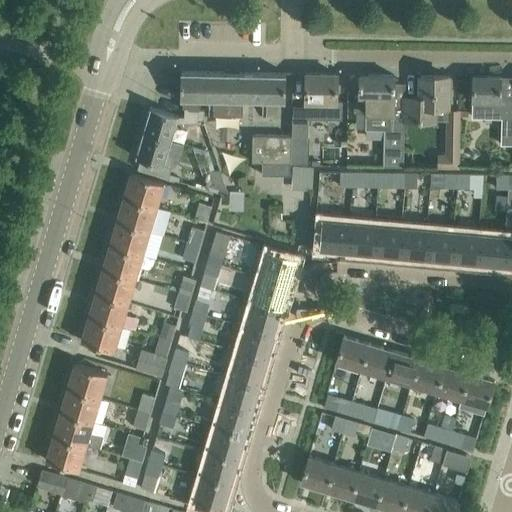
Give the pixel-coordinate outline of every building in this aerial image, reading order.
[(285,73),(180,71),(180,98),(184,98),(184,108),(189,108),(189,109),(199,110),(199,109),(199,99),(213,99),(213,114),(243,115),(243,99),(285,100),(285,73)] [(336,74),(305,73),(305,101),(327,102),(327,118),(341,118),(342,101),(336,100),(336,74)] [(394,75),(359,74),(359,94),(354,95),(353,113),(389,114),(388,131),(382,131),(382,166),(403,167),(404,120),(404,102),(393,102),(394,75)] [(405,97),(404,120),(433,121),(434,106),(447,107),(448,76),(420,75),(420,97),(405,97)] [(500,76),(472,76),(472,117),(503,117),(502,145),(511,144),(511,99),(500,99),(500,76)] [(292,105),(291,135),(308,135),(308,106),(292,105)] [(178,115),(150,106),(135,157),(163,165),(176,122),(204,123),(204,109),(199,109),(199,110),(189,109),(189,108),(184,108),(184,116),(177,116),(178,115)] [(460,110),(446,110),(446,131),(459,131),(460,110)] [(290,175),(290,162),(291,135),(252,134),(252,161),(262,161),(262,175),(290,175)] [(172,161),(168,176),(180,180),(181,178),(227,192),(220,170),(208,170),(209,177),(183,171),(185,165),(172,161)] [(353,171),(340,171),(340,185),(351,185),(353,171)] [(365,171),(353,171),(351,185),(365,185),(365,171)] [(405,171),(392,171),(392,186),(404,186),(405,171)] [(417,172),(405,171),(404,186),(417,186),(417,172)] [(164,182),(130,172),(123,197),(156,206),(164,182)] [(458,172),(444,172),(444,187),(456,187),(458,172)] [(470,172),(458,172),(456,187),(470,187),(470,172)] [(507,189),(508,174),(496,173),(496,188),(507,189)] [(507,195),(495,195),(495,209),(506,210),(507,195)] [(156,206),(123,197),(116,220),(149,230),(156,206)] [(194,217),(207,221),(211,205),(199,201),(194,217)] [(149,230),(116,220),(109,244),(142,254),(149,230)] [(346,249),(348,222),(322,220),(320,247),(346,249)] [(374,225),(348,222),(346,249),(372,252),(374,225)] [(187,241),(200,245),(204,229),(191,225),(187,241)] [(400,227),(374,225),(372,252),(398,254),(400,227)] [(426,229),(400,227),(398,254),(424,256),(426,229)] [(452,232),(426,229),(424,256),(450,259),(452,232)] [(216,230),(207,260),(221,264),(230,234),(216,230)] [(478,234),(452,232),(450,259),(476,261),(478,234)] [(476,261),(502,263),(505,236),(478,234),(476,261)] [(511,264),(511,236),(505,236),(502,263),(511,264)] [(200,245),(187,241),(182,257),(195,261),(200,245)] [(142,254),(109,244),(102,268),(135,278),(142,254)] [(269,250),(262,275),(262,276),(288,283),(295,258),(269,250)] [(221,264),(207,260),(203,272),(204,272),(200,285),(211,288),(215,275),(218,276),(221,264)] [(135,278),(102,268),(95,292),(128,302),(135,278)] [(183,274),(178,291),(191,294),(196,278),(183,274)] [(288,283),(262,276),(254,301),(281,308),(288,283)] [(191,294),(178,291),(174,306),(187,310),(191,294)] [(128,302),(95,292),(88,316),(121,325),(135,329),(138,318),(124,314),(128,302)] [(210,302),(195,298),(192,310),(206,314),(210,302)] [(281,308),(254,301),(247,326),(273,333),(281,308)] [(206,314),(192,310),(188,322),(203,326),(206,314)] [(121,325),(88,316),(81,340),(114,350),(121,325)] [(163,320),(159,336),(171,340),(176,324),(163,320)] [(273,333),(247,326),(240,351),(266,359),(273,333)] [(361,369),(368,342),(343,335),(335,362),(361,369)] [(161,375),(171,340),(159,336),(154,352),(141,348),(135,367),(161,375)] [(393,350),(368,342),(361,369),(386,376),(393,350)] [(189,351),(176,347),(173,359),(186,362),(189,351)] [(418,357),(393,350),(386,376),(411,384),(418,357)] [(266,359),(240,351),(232,376),(259,384),(266,359)] [(443,365),(418,357),(411,384),(436,391),(443,365)] [(186,362),(173,359),(169,371),(182,375),(186,362)] [(107,373),(74,363),(67,387),(100,397),(107,373)] [(469,372),(443,365),(436,391),(461,398),(469,372)] [(494,380),(469,372),(461,398),(486,406),(494,380)] [(259,384),(232,376),(225,401),(251,409),(259,384)] [(100,397),(67,387),(59,411),(93,421),(100,397)] [(155,396),(142,392),(137,408),(150,412),(155,396)] [(352,399),(340,396),(337,408),(348,412),(352,399)] [(180,402),(166,398),(162,410),(177,414),(180,402)] [(364,403),(352,399),(348,412),(360,415),(364,403)] [(251,409),(225,401),(218,426),(244,434),(251,409)] [(150,412),(137,408),(133,424),(146,428),(150,412)] [(177,414),(162,410),(159,422),(173,426),(177,414)] [(386,424),(398,428),(402,414),(390,410),(386,424)] [(93,421),(59,411),(52,435),(86,445),(86,444),(100,448),(103,435),(90,431),(93,421)] [(414,418),(402,414),(398,428),(410,431),(414,418)] [(346,419),(335,415),(331,428),(342,431),(346,419)] [(371,426),(346,419),(342,431),(355,435),(356,430),(369,434),(371,426)] [(440,425),(436,439),(448,442),(452,429),(440,425)] [(155,435),(173,440),(176,431),(159,426),(156,435),(155,435)] [(244,434),(218,426),(210,451),(237,459),(244,434)] [(380,443),(393,447),(397,432),(385,429),(380,443)] [(464,432),(452,429),(448,442),(460,446),(464,432)] [(408,436),(397,432),(393,447),(404,450),(408,436)] [(86,445),(52,435),(45,459),(78,469),(86,445)] [(173,440),(155,435),(148,460),(162,464),(169,440),(173,441),(173,440)] [(134,441),(129,458),(142,462),(148,438),(141,436),(139,442),(134,441)] [(447,448),(434,444),(430,458),(443,462),(447,448)] [(458,452),(447,448),(443,462),(454,465),(458,452)] [(237,459),(210,451),(203,476),(229,484),(237,459)] [(333,463),(308,455),(300,481),(325,489),(333,463)] [(142,462),(129,458),(125,473),(138,477),(142,462)] [(162,464),(148,460),(144,472),(158,476),(162,464)] [(358,470),(333,463),(325,489),(350,496),(358,470)] [(65,476),(42,469),(38,484),(61,492),(60,494),(65,476)] [(383,478),(358,470),(350,496),(375,504),(383,478)] [(144,472),(140,488),(153,491),(158,476),(144,472)] [(80,511),(89,484),(65,476),(60,494),(80,500),(75,511),(80,511)] [(229,484),(203,476),(195,501),(222,509),(229,484)] [(408,485),(383,478),(375,504),(400,511),(408,485)] [(112,491),(89,484),(80,511),(85,498),(107,505),(112,491)] [(427,511),(433,493),(408,485),(400,511),(402,511),(427,511)] [(135,496),(117,490),(112,506),(131,511),(135,496)] [(454,511),(458,500),(433,493),(427,511),(454,511)] [(141,511),(145,499),(135,496),(131,511),(133,511),(141,511)] [(167,511),(169,506),(158,503),(156,510),(155,511),(167,511)]
